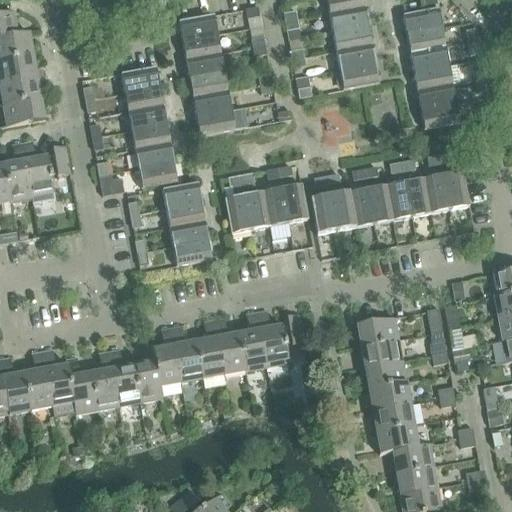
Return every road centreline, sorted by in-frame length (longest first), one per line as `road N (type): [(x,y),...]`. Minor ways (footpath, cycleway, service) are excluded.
road 1 (residential): [(114,323),(486,269),(505,246),(494,147),(511,130)]
road 2 (residential): [(102,262),(54,8)]
road 3 (residential): [(114,323),(11,341),(0,281)]
